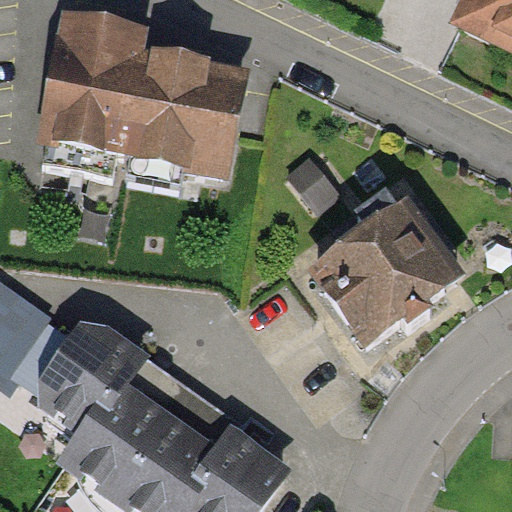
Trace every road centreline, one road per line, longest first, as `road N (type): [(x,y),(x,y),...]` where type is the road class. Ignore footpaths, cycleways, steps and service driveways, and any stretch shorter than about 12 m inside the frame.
road 1 (residential): [(178,0),(511,158)]
road 2 (residential): [(379,511),(387,481),(433,403),(511,335)]
